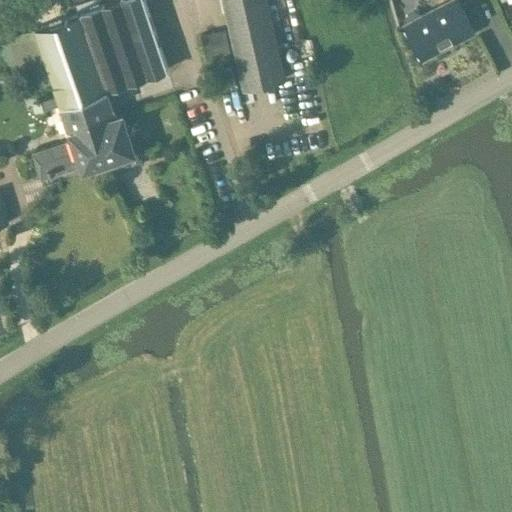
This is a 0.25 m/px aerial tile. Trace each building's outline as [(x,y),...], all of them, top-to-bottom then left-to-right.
[(88,123),(95,121),(116,115),(113,107),(107,90),(168,69),(144,0),(119,0),(99,7),(79,14),(35,28),(10,36),(0,39),(0,55),(5,71),(10,69),(13,78),(22,76),(27,91),(53,83),(57,94),(42,99),(45,108),(60,104),(61,106),(80,99),(88,123)] [(268,0),(221,0),(242,90),(286,79),(268,0)] [(404,20),(405,24),(404,24),(422,59),(474,32),(457,0),(450,0),(421,15),(419,12),(413,10),(405,14),(404,20)] [(200,35),(207,66),(231,60),(224,29),(200,35)] [(287,49),(284,52),(284,56),(286,59),(291,62),(295,60),(298,57),(298,53),(296,48),(291,47),(287,49)] [(216,68),(220,87),(236,83),(232,64),(216,68)] [(80,99),(61,106),(69,130),(68,130),(71,139),(34,152),(42,177),(81,164),(82,169),(83,169),(86,173),(94,173),(99,169),(99,164),(109,160),(95,121),(88,123),(80,99)] [(126,124),(122,113),(116,115),(95,121),(109,160),(119,157),(122,161),(129,162),(135,157),(135,152),(135,151),(131,138),(135,136),(135,129),(131,122),(126,124)] [(1,189),(0,189),(0,224),(10,222),(1,189)]
